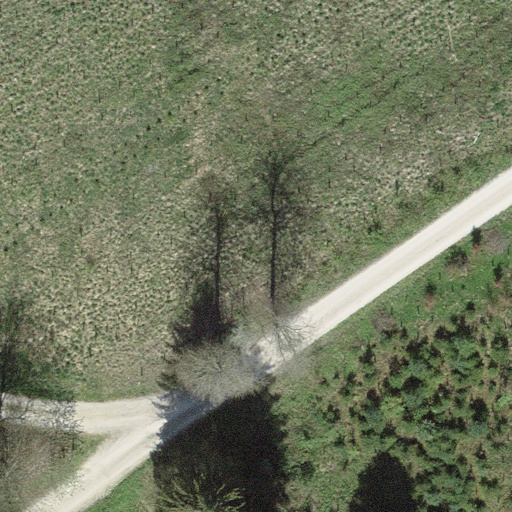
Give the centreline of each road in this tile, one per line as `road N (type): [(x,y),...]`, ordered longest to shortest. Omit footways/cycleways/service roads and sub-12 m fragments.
road 1 (track): [(511,186),(32,511)]
road 2 (track): [(0,409),(136,416),(194,402)]
